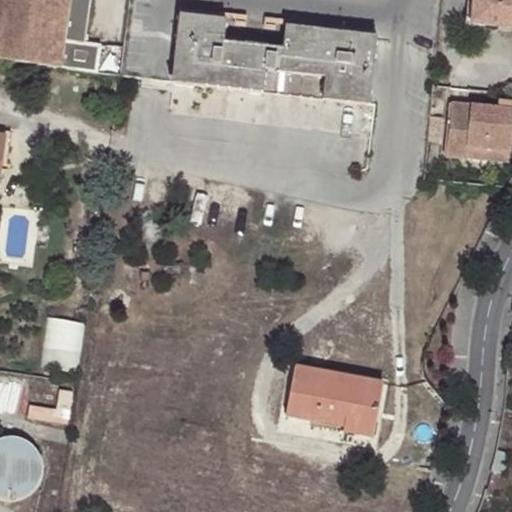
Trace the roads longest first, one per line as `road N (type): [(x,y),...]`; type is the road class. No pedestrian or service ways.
road 1 (residential): [(395,240),(400,404),(391,447),(381,456),(325,458),(275,439)]
road 2 (residential): [(387,195),(130,139)]
road 3 (residential): [(275,439),(261,419),(278,344),(356,285),(395,240)]
road 4 (unclassified): [(452,511),(480,408),(493,305),(511,264)]
road 5 (residential): [(406,0),(387,195)]
